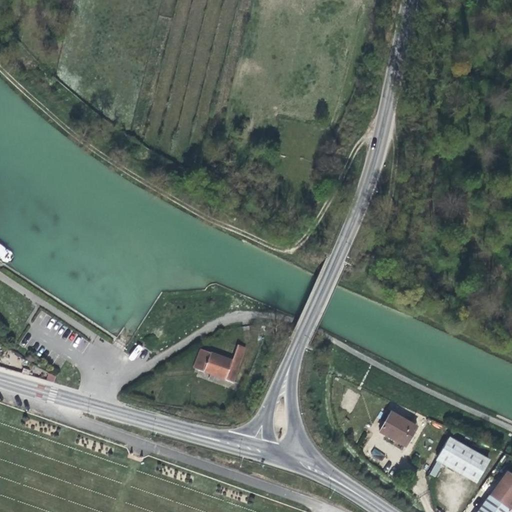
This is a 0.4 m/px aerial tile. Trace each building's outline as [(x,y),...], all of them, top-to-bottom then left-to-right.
[(321,124),(350,0),(261,0),(236,104),(321,124)] [(235,382),(246,347),(237,344),(232,358),(200,347),(192,368),(235,382)] [(186,395),(167,392),(165,402),(185,405),(186,395)] [(416,427),(390,412),(379,432),(404,447),(416,427)] [(448,438),(436,460),(475,482),(487,460),(448,438)] [(376,448),(371,452),(379,461),(384,456),(376,448)] [(477,511),(507,511),(511,506),(511,475),(506,471),(477,511)]
